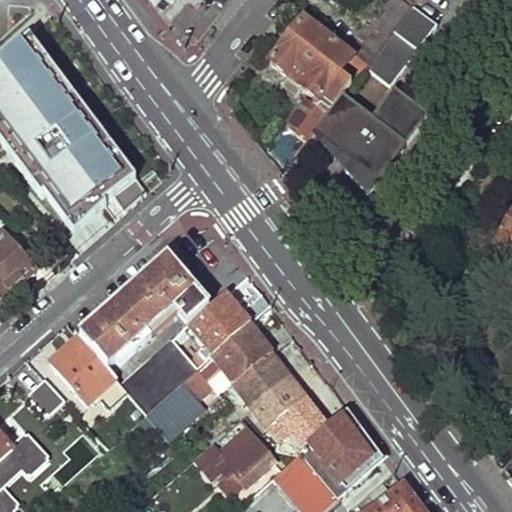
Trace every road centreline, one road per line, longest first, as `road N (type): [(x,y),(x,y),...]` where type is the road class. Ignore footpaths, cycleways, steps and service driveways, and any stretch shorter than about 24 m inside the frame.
road 1 (primary): [(220,164),(482,511)]
road 2 (residential): [(0,358),(220,164)]
road 3 (residential): [(176,106),(208,81),(270,0)]
road 4 (primary): [(97,0),(176,106)]
